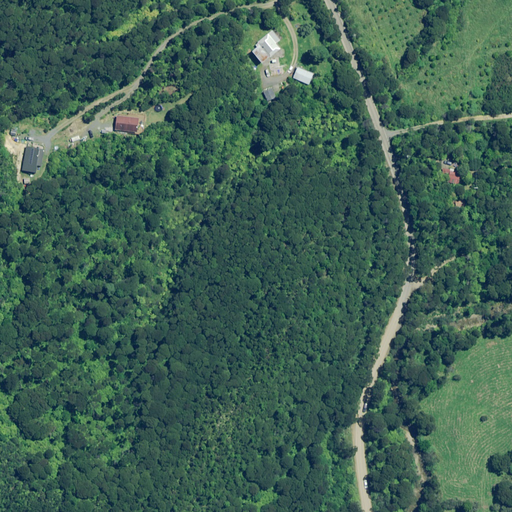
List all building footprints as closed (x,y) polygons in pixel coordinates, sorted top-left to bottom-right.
[(289,66),(290,66),(289,58),(291,58),(289,45),(283,46),(284,55),(271,56),(280,49),(276,43),(280,40),(272,31),(255,44),(257,47),(252,51),(262,64),(268,59),(270,76),(283,74),(283,72),(284,72),(285,72),(286,71),(287,71),(287,70),(288,70),(288,69),(289,68),(289,67),(289,66)] [(313,74),(297,67),(293,78),(309,84),(313,74)] [(276,97),(273,89),(264,92),(267,101),(276,97)] [(139,118),(117,115),(115,130),(137,132),(139,118)] [(39,149),(25,147),(24,166),(26,166),(26,172),(37,172),(39,149)] [(444,177),(448,178),(448,182),(458,184),(460,173),(453,172),(454,169),(450,168),(446,167),(444,177)] [(466,199),(458,199),(457,207),(465,207),(466,199)]
